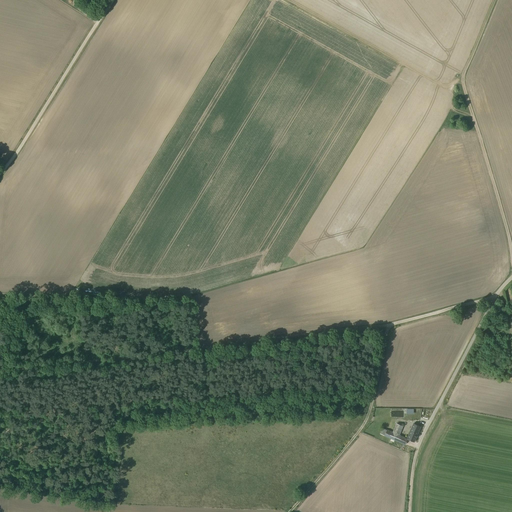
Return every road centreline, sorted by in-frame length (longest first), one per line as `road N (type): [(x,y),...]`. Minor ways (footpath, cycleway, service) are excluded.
road 1 (track): [(388,325),(11,368)]
road 2 (track): [(493,0),(462,81),(511,247)]
road 3 (track): [(388,325),(366,419),(288,511)]
road 4 (unclassified): [(0,172),(112,0)]
road 5 (unclassified): [(416,451),(487,308),(511,276)]
road 6 (track): [(290,0),(448,88),(462,81)]
